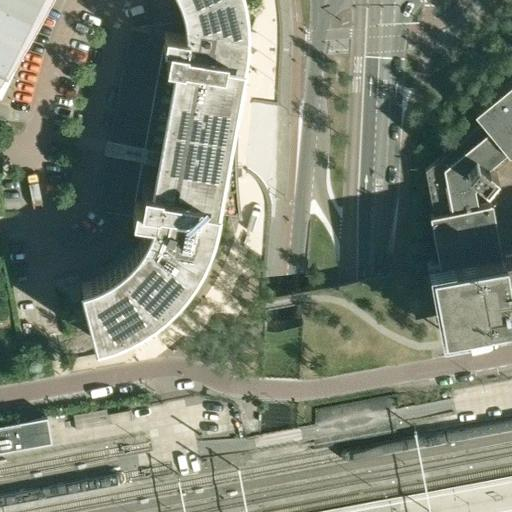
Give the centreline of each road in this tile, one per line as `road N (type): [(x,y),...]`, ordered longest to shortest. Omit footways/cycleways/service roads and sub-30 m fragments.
road 1 (residential): [(511,358),(310,392),(239,388),(157,369),(0,397)]
road 2 (secondary): [(362,511),(385,0)]
road 3 (secondary): [(316,27),(284,511)]
